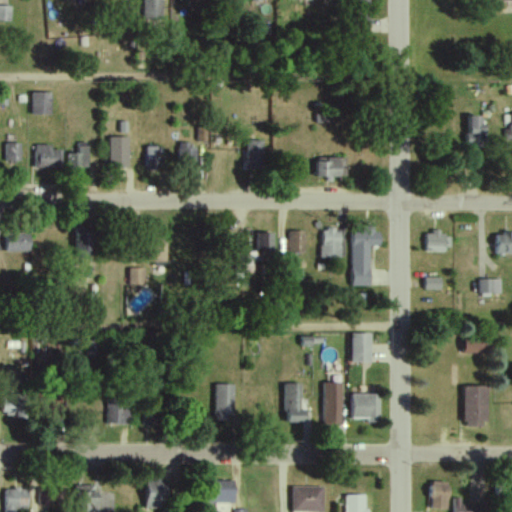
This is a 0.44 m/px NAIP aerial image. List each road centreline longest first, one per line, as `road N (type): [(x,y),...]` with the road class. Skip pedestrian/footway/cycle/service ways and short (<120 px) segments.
road 1 (residential): [(397,0),(400,511)]
road 2 (residential): [(511,202),(0,199)]
road 3 (residential): [(511,453),(0,455)]
